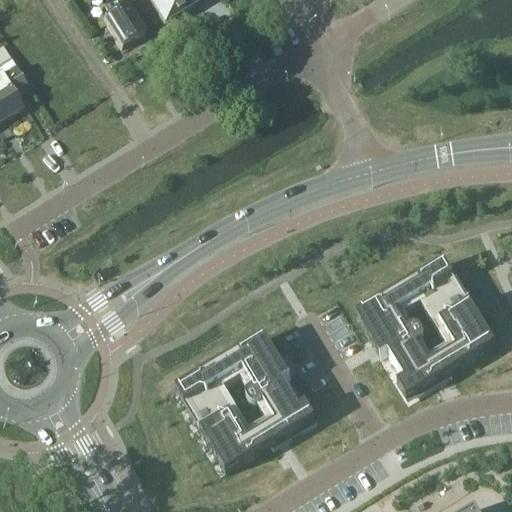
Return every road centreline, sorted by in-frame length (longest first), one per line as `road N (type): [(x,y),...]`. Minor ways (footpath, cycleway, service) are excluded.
road 1 (unclassified): [(16,225),(311,51)]
road 2 (residential): [(269,511),(397,439),(511,401)]
road 3 (secondary): [(146,285),(250,216),(372,174)]
road 4 (unclassified): [(372,174),(358,130),(311,51)]
road 5 (tertiary): [(33,411),(75,477),(112,511)]
road 6 (tertiary): [(113,511),(58,396)]
